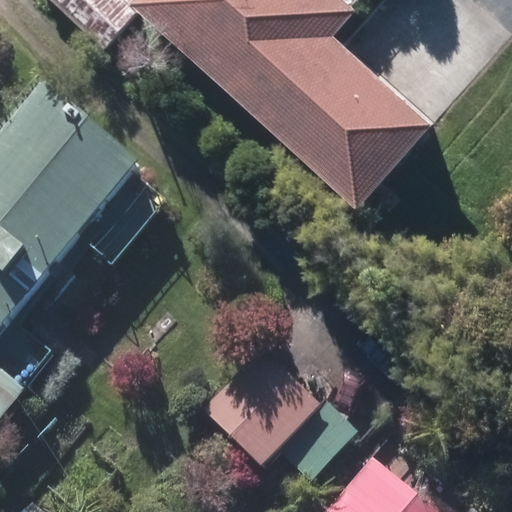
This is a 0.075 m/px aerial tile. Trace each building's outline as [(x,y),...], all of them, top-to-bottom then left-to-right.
[(54,0),(110,51),(144,13),(129,0),(54,0)] [(139,0),(136,4),(369,214),(445,129),(344,40),(366,15),(348,0),(139,0)] [(0,421),(25,393),(0,372),(0,332),(140,163),(45,82),(0,136),(0,421)] [(197,408),(261,468),(319,405),(256,345),(197,408)] [(473,511),(472,511),(436,511),(369,456),(323,511),(473,511)] [(19,511),(41,511),(29,501),(19,511)]
